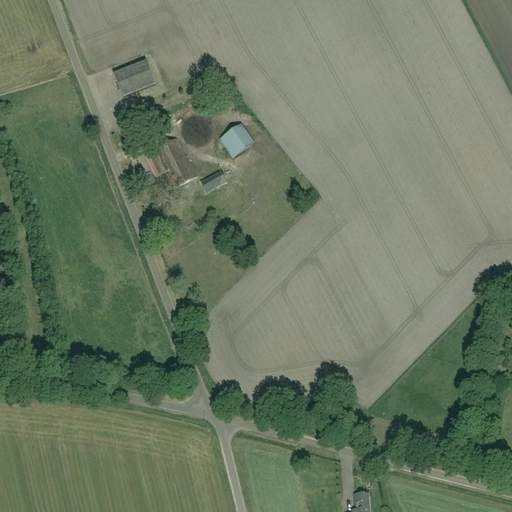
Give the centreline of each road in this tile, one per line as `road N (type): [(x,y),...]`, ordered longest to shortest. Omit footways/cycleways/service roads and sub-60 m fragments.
road 1 (unclassified): [(213,415),(52,0)]
road 2 (unclassified): [(511,493),(213,415)]
road 3 (unclassified): [(213,415),(0,382)]
